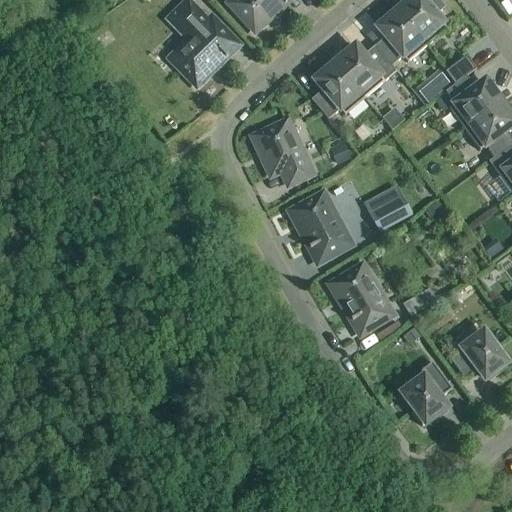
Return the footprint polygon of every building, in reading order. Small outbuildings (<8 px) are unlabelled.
[(210,80),(217,73),(215,71),(238,48),(189,0),(186,0),(163,23),(183,43),(173,54),(176,56),(170,62),(196,89),(208,78),(210,80)] [(292,0),(236,0),(229,7),(254,35),(267,23),(269,26),(275,20),(273,17),(292,0)] [(421,0),(420,1),(419,0),(414,0),(397,14),(426,49),(446,32),(434,18),(443,11),(433,0),(421,0)] [(511,0),(507,0),(497,7),(505,19),(511,14),(511,0)] [(407,66),(426,49),(397,14),(378,31),(385,40),(374,50),(391,70),(402,60),(407,66)] [(395,75),(391,70),(374,50),(362,60),(355,51),(335,67),(364,102),(395,75)] [(454,88),(466,80),(475,72),(466,60),(445,75),(454,88)] [(344,118),(364,102),(335,67),(328,73),(326,71),(315,80),(317,82),(315,84),(323,93),(311,103),(327,123),(339,113),(344,118)] [(464,133),(500,106),(485,85),(475,92),(466,80),(454,88),(445,95),(454,108),(448,112),(464,133)] [(488,166),(511,147),(511,141),(506,134),(511,129),(511,121),(500,106),(464,133),(479,154),(485,149),(494,161),(488,165),(488,166)] [(311,177),(287,125),(252,141),(259,156),(257,157),(260,165),(263,164),(270,179),(281,174),(288,188),(311,177)] [(511,197),(511,147),(488,166),(511,197)] [(350,248),(323,197),(289,215),(297,230),(295,231),(299,239),(302,238),(317,266),(350,248)] [(400,201),(365,219),(375,237),(409,219),(400,201)] [(493,244),(480,254),(490,267),(503,258),(493,244)] [(392,318),(362,269),(329,288),(338,303),(335,304),(340,312),(343,310),(359,338),(392,318)] [(436,304),(428,292),(402,307),(409,320),(436,304)] [(495,352),(483,336),(449,361),(465,382),(477,373),(484,382),(492,376),(494,379),(505,371),(503,368),(509,364),(498,349),(495,352)] [(429,428),(439,420),(438,417),(446,411),(438,402),(451,392),(431,366),(418,376),(422,382),(402,397),(413,412),(410,415),(421,429),(427,425),(429,428)]
